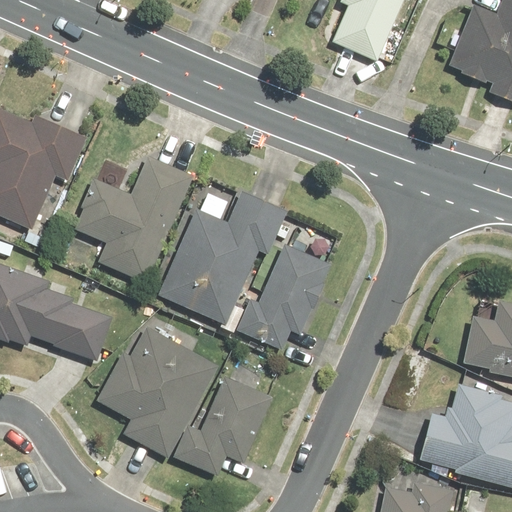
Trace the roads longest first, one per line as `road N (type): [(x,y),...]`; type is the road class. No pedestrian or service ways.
road 1 (tertiary): [(27,0),(440,174)]
road 2 (residential): [(289,511),(440,174)]
road 3 (residential): [(95,504),(34,420),(0,409)]
